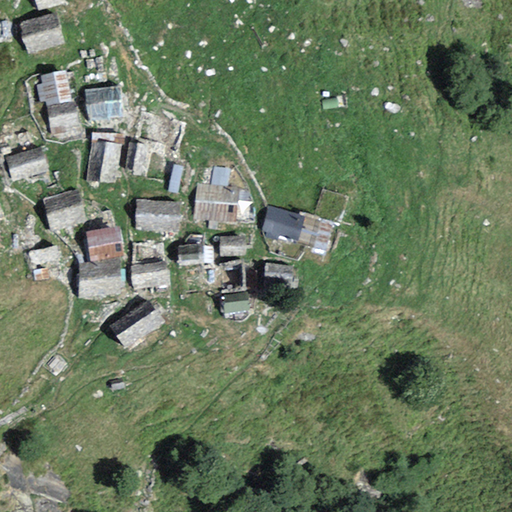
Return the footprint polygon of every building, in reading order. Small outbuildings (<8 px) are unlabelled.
[(64,0),(34,0),(38,11),(65,3),(64,0)] [(55,12),(18,22),(28,54),(64,43),(55,12)] [(46,107),(72,102),(66,71),(39,76),(41,84),(36,85),(39,103),(45,102),(46,107)] [(116,86),(84,90),(88,119),(120,116),(116,86)] [(78,131),(72,102),(46,107),(52,136),(78,131)] [(179,125),(140,119),(137,139),(176,145),(179,125)] [(117,144),(89,143),(87,181),(115,182),(117,144)] [(147,145),(129,143),(125,170),(132,171),(131,175),(143,176),(147,145)] [(40,148),(6,157),(13,181),(47,172),(40,148)] [(238,190),(197,186),(194,218),(235,223),(238,190)] [(78,190),(43,200),(52,231),(87,221),(78,190)] [(137,201),(136,229),(178,231),(179,203),(137,201)] [(297,241),(304,217),(268,207),(261,232),(266,234),(265,237),(277,241),(279,235),(297,241)] [(325,251),(332,227),(304,217),(297,241),(297,244),(325,251)] [(118,227),(86,232),(91,261),(118,256),(122,256),(118,227)] [(219,238),(220,257),(244,256),(243,237),(219,238)] [(165,238),(138,238),(139,260),(165,260),(165,238)] [(60,260),(56,246),(28,253),(31,266),(60,260)] [(201,246),(179,246),(179,265),(202,264),(201,246)] [(91,261),(79,263),(79,299),(120,294),(118,256),(91,261)] [(166,263),(131,267),(133,291),(168,287),(166,263)] [(293,266),(265,263),(263,283),(290,286),(293,266)] [(250,311),(247,293),(222,296),(224,314),(250,311)] [(146,300),(109,327),(126,350),(163,323),(146,300)]
